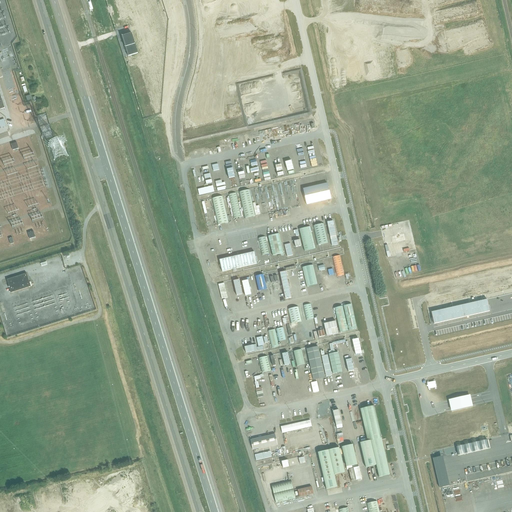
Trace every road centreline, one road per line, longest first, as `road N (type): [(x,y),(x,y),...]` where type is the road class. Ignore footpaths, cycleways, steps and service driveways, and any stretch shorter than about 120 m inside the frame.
road 1 (primary): [(215,511),(54,0)]
road 2 (primary): [(39,0),(199,511)]
road 3 (unknown): [(220,316),(197,240),(190,167),(327,132)]
road 4 (track): [(103,204),(84,226),(81,252),(98,315),(0,342)]
road 5 (unknown): [(197,240),(344,203)]
road 6 (unknown): [(363,286),(220,316)]
road 7 (unknown): [(408,480),(278,511)]
